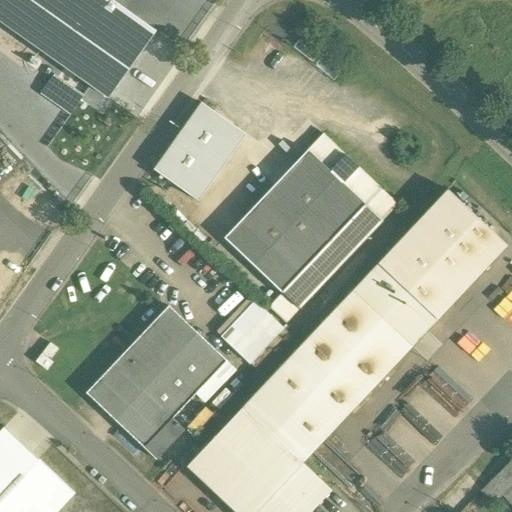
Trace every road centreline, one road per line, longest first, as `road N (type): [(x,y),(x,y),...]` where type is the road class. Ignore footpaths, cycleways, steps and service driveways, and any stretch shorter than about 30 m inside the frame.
road 1 (residential): [(0,339),(239,0)]
road 2 (secondary): [(511,149),(343,0)]
road 3 (residential): [(0,368),(148,511)]
road 4 (residential): [(400,511),(493,415),(511,421)]
